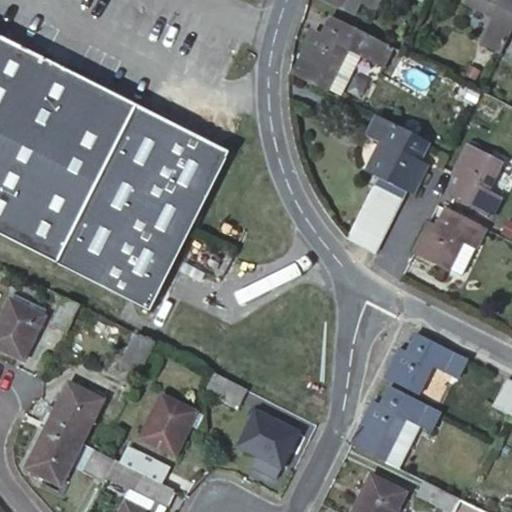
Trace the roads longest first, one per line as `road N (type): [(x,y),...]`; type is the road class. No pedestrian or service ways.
road 1 (residential): [(368,285),(306,220),(275,144),(268,63),(287,0)]
road 2 (residential): [(294,511),(341,414),(368,285)]
road 3 (residential): [(511,358),(368,285)]
